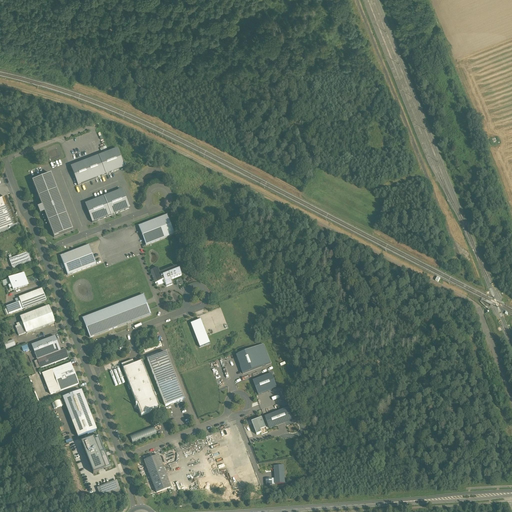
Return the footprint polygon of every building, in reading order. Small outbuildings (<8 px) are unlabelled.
[(117,149),(70,168),(78,186),(124,168),(117,149)] [(72,231),(51,175),(32,182),(42,207),(38,209),(40,215),(44,213),(54,238),(72,231)] [(122,190),(85,205),(92,223),(130,209),(122,190)] [(0,201),(0,233),(17,227),(6,199),(0,201)] [(167,216),(138,227),(146,246),(174,235),(167,216)] [(88,246),(60,257),(67,276),(96,265),(88,246)] [(27,253),(9,260),(12,269),(31,262),(27,253)] [(176,267),(160,274),(158,268),(150,271),(155,284),(164,280),(166,287),(172,285),(170,280),(181,276),(179,270),(178,271),(176,267)] [(24,274),(14,278),(19,289),(28,286),(24,274)] [(19,289),(14,278),(6,281),(9,290),(12,289),(13,292),(19,289)] [(42,290),(18,299),(20,303),(23,311),(46,302),(42,290)] [(143,296),(82,319),(89,339),(151,315),(143,296)] [(20,303),(6,309),(9,316),(23,311),(20,303)] [(15,328),(19,337),(55,323),(49,307),(20,318),(21,323),(16,325),(17,327),(15,328)] [(200,320),(190,324),(200,348),(210,344),(200,320)] [(31,347),(37,361),(45,358),(60,352),(55,338),(31,347)] [(236,356),(243,374),(271,363),(264,345),(236,356)] [(60,352),(45,358),(49,366),(68,359),(68,358),(65,350),(60,352)] [(166,353),(147,360),(165,407),(184,400),(166,353)] [(45,358),(37,361),(40,369),(49,366),(45,358)] [(142,363),(123,370),(141,416),(160,409),(142,363)] [(70,364),(52,371),(60,392),(78,385),(70,364)] [(60,392),(52,371),(43,375),(51,396),(60,392)] [(271,375),(253,382),(258,395),(277,388),(271,375)] [(81,392),(62,399),(72,423),(90,416),(81,392)] [(265,418),(270,429),(293,421),(288,409),(265,418)] [(90,416),(72,423),(78,439),(97,432),(90,416)] [(252,423),(257,436),(261,434),(260,430),(265,428),(262,419),(252,423)] [(81,444),(93,475),(111,469),(98,437),(81,444)] [(170,488),(158,457),(144,462),(156,494),(170,488)] [(274,467),(275,485),(285,485),(284,466),(274,467)] [(116,483),(98,490),(101,498),(121,496),(116,483)]
